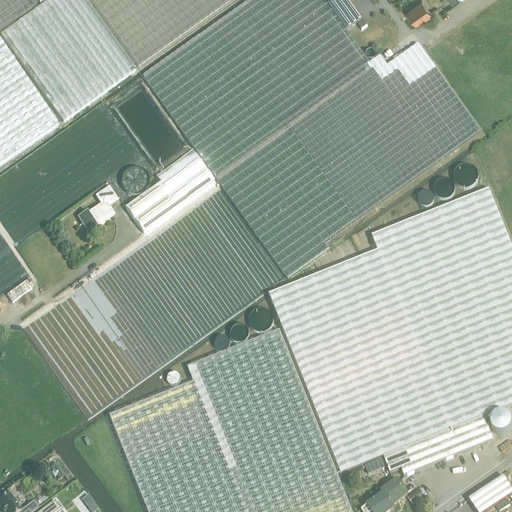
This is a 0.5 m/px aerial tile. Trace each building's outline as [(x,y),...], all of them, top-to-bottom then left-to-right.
[(0,0),(0,31),(36,7),(31,0),(0,0)] [(88,0),(50,0),(1,36),(64,123),(139,70),(88,0)] [(88,0),(139,70),(236,0),(88,0)] [(253,0),(143,78),(217,181),(288,281),(330,251),(328,249),(325,244),(481,133),(418,45),(387,67),(381,58),(370,65),(346,32),(328,6),(323,0),(253,0)] [(346,0),(336,0),(328,6),(346,32),(357,25),(361,31),(367,27),(363,20),(362,21),(346,0)] [(415,6),(407,12),(416,24),(432,14),(429,10),(423,1),(415,6)] [(0,165),(57,126),(48,112),(0,42),(0,165)] [(198,158),(125,210),(143,234),(215,183),(198,158)] [(471,197),(477,195),(476,192),(479,186),(479,183),(481,179),(476,168),(470,164),(460,169),(457,172),(452,175),(450,170),(443,173),(440,179),(435,187),(428,190),(438,196),(431,199),(425,208),(432,205),(437,197),(443,201),(457,195),(462,188),(469,192),(471,197)] [(108,207),(117,202),(109,190),(95,198),(101,207),(87,215),(87,214),(79,219),(91,238),(98,233),(95,228),(113,216),(108,207)] [(378,253),(269,297),(270,298),(341,476),(383,459),(484,419),(511,407),(511,248),(489,191),(372,238),(378,253)] [(91,410),(225,328),(234,302),(230,296),(245,296),(245,291),(240,291),(237,286),(244,282),(225,276),(221,278),(223,280),(203,280),(201,282),(196,273),(194,279),(186,279),(186,250),(154,250),(152,256),(153,258),(151,258),(149,264),(146,258),(148,250),(131,249),(44,303),(57,307),(25,327),(28,328),(82,414),(91,418),(91,410)] [(29,280),(6,297),(12,305),(32,290),(29,286),(32,284),(30,280),(29,280)] [(275,322),(275,320),(274,317),(273,315),(271,313),(268,310),(265,310),(263,309),(260,309),(258,310),(255,311),(254,313),(252,315),(251,317),(250,321),(251,325),(251,327),(253,330),(255,332),(256,332),(259,334),(261,334),(263,334),(266,333),(269,332),(271,331),(272,329),(274,326),(274,324),(275,322)] [(249,335),(248,333),(248,331),(246,328),(243,326),(241,325),(239,325),(236,325),(234,326),(232,328),(230,331),(229,334),(229,338),(230,339),(231,341),(234,344),(236,344),(238,345),(242,344),(245,342),(247,339),(248,338),(249,335)] [(194,385),(110,418),(147,511),(351,511),(279,333),(188,369),(194,385)] [(484,419),(383,459),(390,475),(401,471),(404,478),(493,442),(484,419)] [(382,461),(365,468),(368,476),(386,469),(382,461)] [(55,465),(51,469),(54,473),(51,474),(54,479),(57,477),(60,481),(64,477),(55,465)] [(511,490),(503,477),(496,483),(469,501),(475,511),(488,511),(511,495),(511,490)] [(394,508),(407,498),(397,483),(383,493),(385,495),(367,507),(370,511),(392,511),(395,510),(394,508)] [(424,498),(419,491),(407,499),(412,506),(424,498)] [(9,495),(0,502),(0,508),(2,511),(35,511),(38,509),(33,503),(22,511),(9,495)] [(507,501),(496,509),(498,511),(501,511),(510,506),(507,501)] [(54,502),(41,511),(58,511),(61,511),(54,502)] [(91,502),(85,506),(89,511),(97,511),(99,511),(91,502)]
